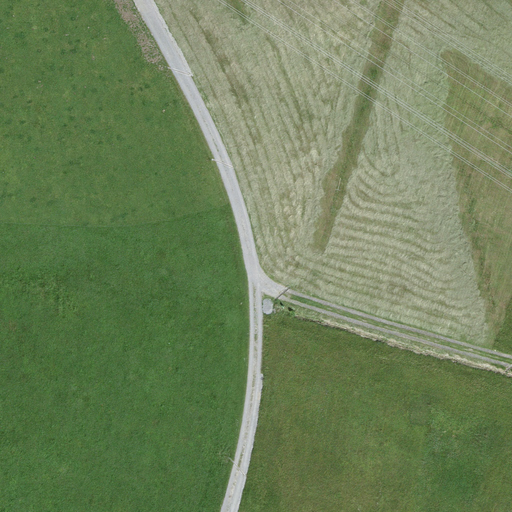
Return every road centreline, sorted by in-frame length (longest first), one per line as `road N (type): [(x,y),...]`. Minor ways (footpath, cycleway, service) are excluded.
road 1 (track): [(258,283),(219,149),(141,0)]
road 2 (track): [(258,283),(511,365)]
road 3 (track): [(230,511),(248,454),(258,283)]
